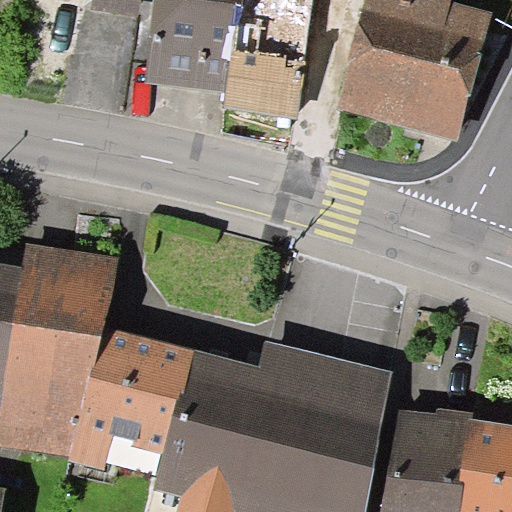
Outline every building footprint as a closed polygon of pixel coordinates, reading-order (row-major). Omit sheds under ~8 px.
[(221,108),(292,119),(308,0),(154,0),(143,83),(223,93),(221,108)] [(403,121),(454,135),(481,32),(455,25),(455,23),(441,19),(446,0),(367,0),(340,105),(403,121)] [(0,447),(68,459),(96,339),(109,294),(0,275),(0,447)] [(186,363),(96,339),(68,459),(100,468),(108,438),(162,453),(186,363)] [(360,511),(379,413),(186,363),(162,453),(153,485),(187,494),(182,511),(360,511)] [(458,511),(466,432),(394,422),(377,511),(458,511)] [(511,511),(511,438),(466,432),(458,511),(511,511)]
